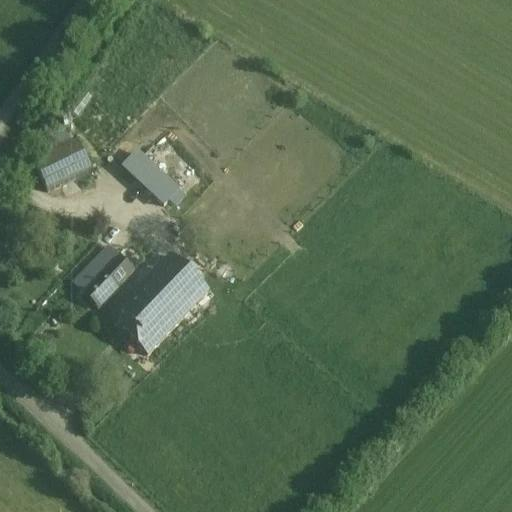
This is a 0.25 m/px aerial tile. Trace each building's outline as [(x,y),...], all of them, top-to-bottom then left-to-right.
[(77,145),(33,166),(47,194),(90,173),(77,145)] [(178,194),(141,159),(126,174),(162,210),(178,194)] [(171,259),(133,298),(171,335),(208,295),(171,259)] [(119,261),(98,283),(89,274),(75,289),(98,312),(134,275),(119,261)] [(171,335),(133,298),(110,323),(148,359),(171,335)] [(55,316),(38,336),(49,346),(66,326),(55,316)]
